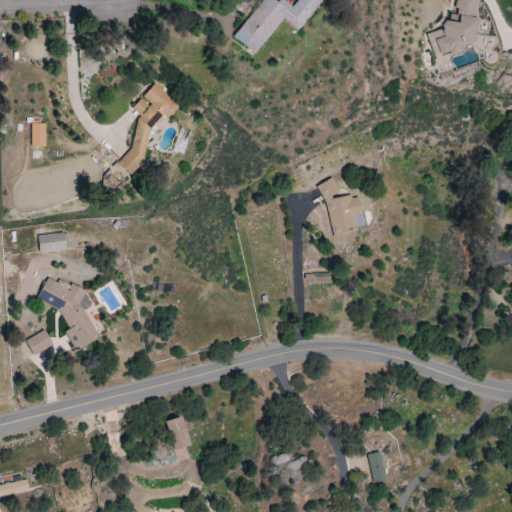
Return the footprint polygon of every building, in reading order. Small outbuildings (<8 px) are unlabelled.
[(282,19),(299,31),(322,0),(299,0),(294,7),(283,0),(279,0),(278,2),(275,0),(261,0),(234,38),(256,54),(282,19)] [(478,0),(456,0),(455,5),(457,14),(447,16),(445,29),(427,33),(433,56),(445,53),(454,55),(463,52),(464,45),(470,46),(482,43),(478,29),(480,18),(475,18),(478,0)] [(132,148),(118,163),(131,175),(144,161),(148,133),(162,117),(168,118),(179,106),(155,84),(144,95),(144,100),(140,100),(132,109),(140,117),(136,122),(132,148)] [(32,147),(46,146),(46,123),(31,124),(32,147)] [(39,253),(65,250),(64,233),(37,235),(39,253)] [(98,337),(83,311),(92,305),(84,291),(61,280),(56,282),(48,278),(37,300),(58,311),(68,327),(65,334),(75,350),(98,337)] [(33,356),(53,346),(44,331),(25,341),(33,356)] [(165,423),(176,451),(192,445),(182,416),(165,423)] [(372,484),(385,482),(380,453),(366,455),(372,484)] [(0,498),(29,491),(26,479),(0,485),(0,498)]
